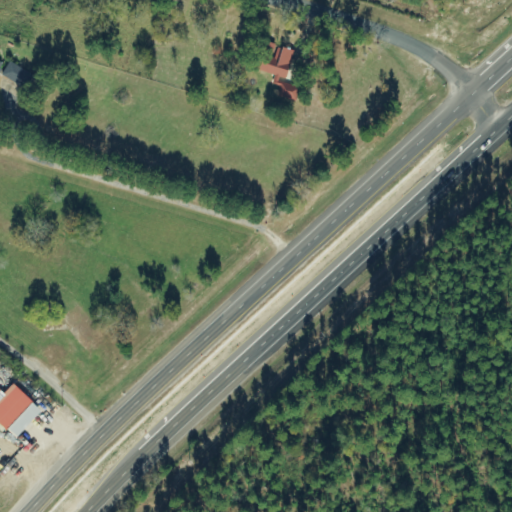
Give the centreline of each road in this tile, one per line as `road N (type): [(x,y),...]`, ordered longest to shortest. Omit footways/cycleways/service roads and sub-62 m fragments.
road 1 (trunk): [(511,52),(102,432),(30,511)]
road 2 (trunk): [(78,511),(511,104)]
road 3 (residential): [(270,0),(413,48),(494,121)]
road 4 (track): [(102,432),(0,343)]
